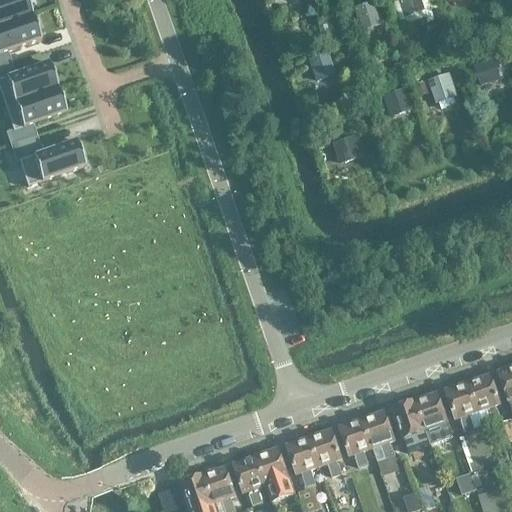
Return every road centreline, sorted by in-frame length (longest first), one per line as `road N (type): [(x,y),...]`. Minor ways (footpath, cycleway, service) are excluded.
road 1 (unclassified): [(298,409),(176,63)]
road 2 (residential): [(50,499),(298,409)]
road 3 (residential): [(298,409),(511,334)]
